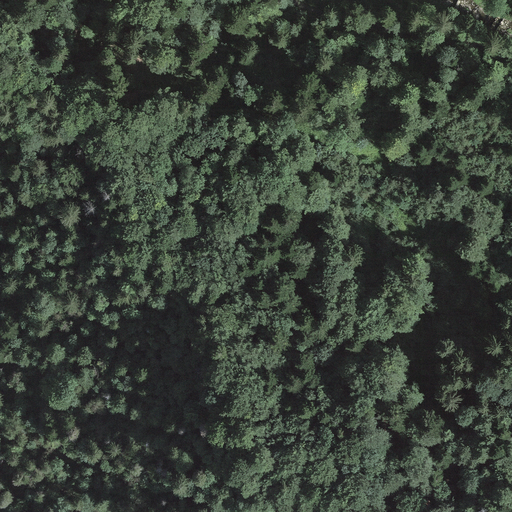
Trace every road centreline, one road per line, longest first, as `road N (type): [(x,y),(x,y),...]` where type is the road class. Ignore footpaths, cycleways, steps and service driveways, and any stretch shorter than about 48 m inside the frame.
road 1 (track): [(314,133),(449,209),(511,260)]
road 2 (track): [(294,0),(511,57)]
road 3 (track): [(511,95),(486,98),(434,131),(361,155)]
